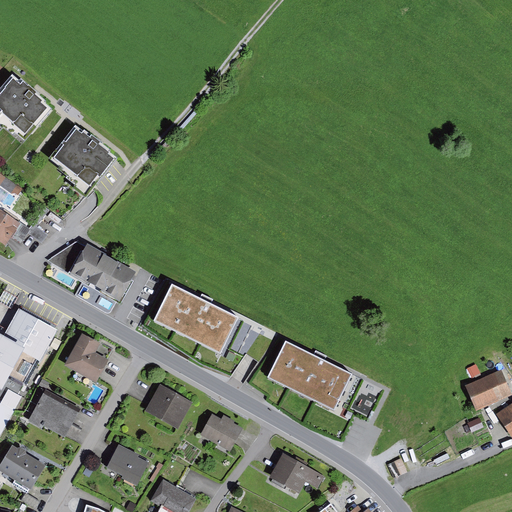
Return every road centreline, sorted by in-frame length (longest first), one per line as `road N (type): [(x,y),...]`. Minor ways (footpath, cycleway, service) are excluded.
road 1 (track): [(282,0),(139,161)]
road 2 (residential): [(147,348),(48,511)]
road 3 (residential): [(27,277),(57,239),(92,219),(139,161)]
road 4 (tertiary): [(274,420),(351,466),(401,511)]
road 5 (tertiary): [(147,348),(274,420)]
road 6 (tertiary): [(27,277),(147,348)]
